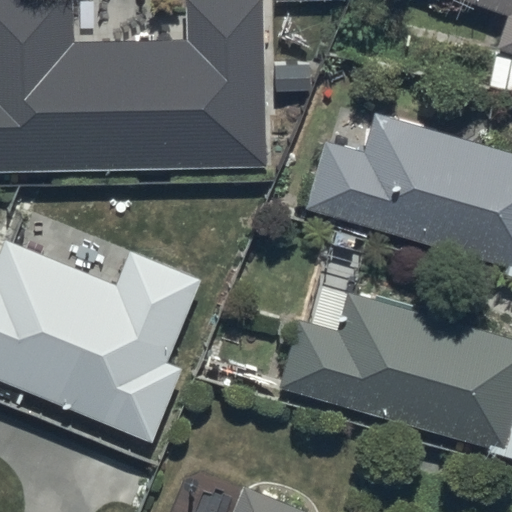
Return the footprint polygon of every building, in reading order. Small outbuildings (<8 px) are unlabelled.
[(65,0),(0,0),(0,163),(263,161),(261,0),(187,0),(187,39),(66,41),(65,0)] [(511,0),(466,0),(503,13),(492,46),(511,53),(511,0)] [(511,152),(371,111),(359,150),(320,139),(299,206),(503,261),(499,272),(511,275),(511,152)] [(199,278),(124,248),(113,283),(1,236),(0,239),(0,379),(151,442),(181,367),(166,361),(199,278)] [(511,337),(343,291),(333,330),(291,318),(274,382),(480,447),(511,455),(511,337)] [(308,511),(240,484),(229,511),(308,511)]
